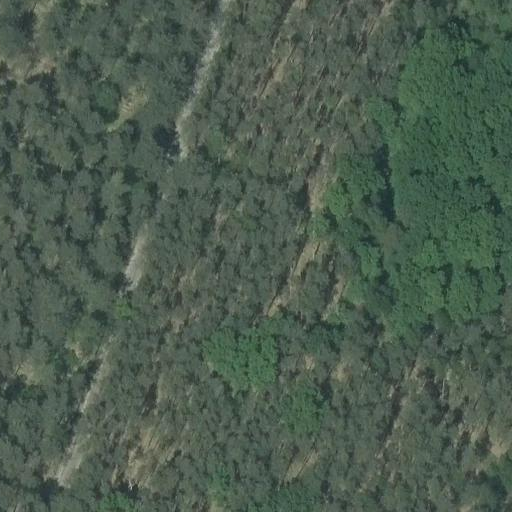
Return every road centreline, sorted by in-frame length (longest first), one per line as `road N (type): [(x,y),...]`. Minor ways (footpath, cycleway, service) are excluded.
road 1 (track): [(48,511),(167,172)]
road 2 (track): [(236,0),(202,107),(167,172)]
road 3 (track): [(167,172),(0,95)]
